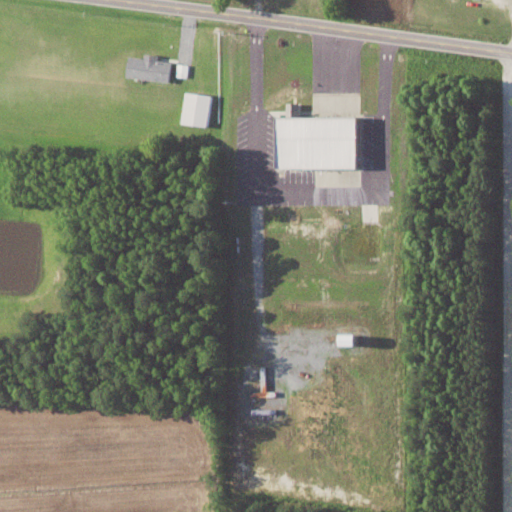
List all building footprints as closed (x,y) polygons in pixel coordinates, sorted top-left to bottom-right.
[(131,55),(128,76),(171,82),(174,58),(146,54),(146,58),(131,55)] [(190,64),(178,63),(177,76),(188,77),(190,64)] [(213,94),(187,92),(184,124),(210,126),(213,94)] [(302,115),(302,102),(289,102),(289,115),(302,115)] [(363,168),(363,117),(282,116),(281,168),(363,168)] [(362,346),(363,335),(347,335),(347,346),(362,346)]
